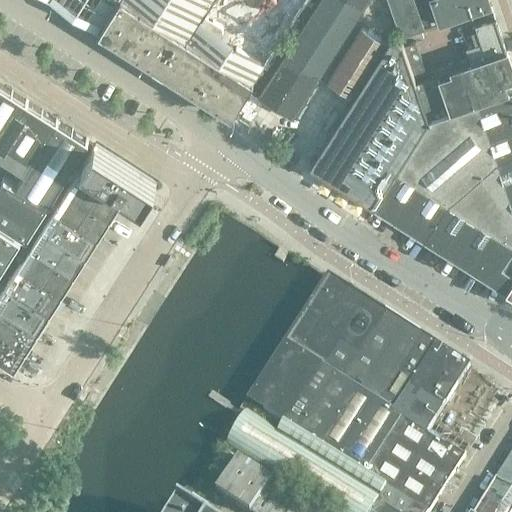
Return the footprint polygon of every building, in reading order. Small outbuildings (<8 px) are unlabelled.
[(50,0),(99,30),(118,0),(50,0)] [(253,80),(304,0),(118,0),(99,30),(99,31),(232,115),(254,80),(253,80)] [(293,117),(367,0),(320,0),(259,95),(293,117)] [(424,27),(415,0),(388,0),(401,35),(424,27)] [(443,20),(436,0),(415,0),(424,27),(443,20)] [(491,4),(489,0),(436,0),(443,20),(491,4)] [(506,49),(496,19),(477,26),(487,56),(506,49)] [(352,96),(387,42),(362,26),(328,80),(352,96)] [(329,177),(407,54),(403,42),(392,35),(309,165),(329,177)] [(511,89),(511,65),(506,49),(487,56),(416,80),(418,88),(429,118),(511,89)] [(352,192),(418,88),(416,80),(407,54),(329,177),(352,192)] [(0,141),(27,100),(0,82),(0,141)] [(373,206),(429,118),(418,88),(352,192),(373,206)] [(449,202),(498,160),(511,155),(511,89),(429,118),(373,206),(425,239),(449,202)] [(0,154),(25,170),(57,119),(27,100),(0,141),(0,154)] [(48,203),(89,139),(57,119),(25,170),(16,183),(48,203)] [(156,182),(95,144),(79,169),(123,197),(126,192),(143,203),(156,182)] [(511,155),(498,160),(449,202),(425,239),(507,291),(511,284),(511,155)] [(123,197),(79,169),(67,188),(111,216),(123,197)] [(48,203),(16,183),(4,176),(0,181),(0,196),(37,221),(48,203)] [(111,216),(67,188),(55,207),(99,235),(111,216)] [(37,221),(0,196),(0,220),(26,237),(37,221)] [(99,235),(55,207),(43,226),(87,254),(99,235)] [(0,271),(21,239),(0,225),(0,271)] [(87,254),(43,226),(31,245),(75,273),(87,254)] [(75,273),(31,245),(19,264),(63,291),(75,273)] [(63,291),(19,264),(7,282),(51,310),(63,291)] [(340,381),(384,312),(328,276),(325,281),(248,401),(285,425),(298,433),(333,377),(340,381)] [(51,310),(7,282),(0,293),(0,304),(39,329),(51,310)] [(39,329),(0,304),(0,331),(27,348),(39,329)] [(392,414),(435,345),(384,312),(340,381),(333,377),(298,433),(341,460),(377,404),(392,414)] [(27,348),(0,331),(0,358),(15,368),(27,348)] [(426,435),(449,399),(469,366),(435,345),(392,414),(426,435)] [(471,413),(492,381),(469,366),(449,399),(471,413)] [(464,459),(507,391),(492,381),(471,413),(449,399),(426,435),(464,459)] [(423,511),(429,511),(464,459),(426,435),(392,414),(377,404),(341,460),(423,511)] [(423,511),(341,460),(298,433),(285,425),(281,431),(250,411),(230,443),(339,511),(423,511)] [(511,490),(511,456),(497,480),(511,490)] [(317,511),(240,462),(218,495),(244,511),(317,511)] [(511,511),(511,490),(497,480),(476,511),(511,511)] [(213,511),(192,499),(183,511),(213,511)]
